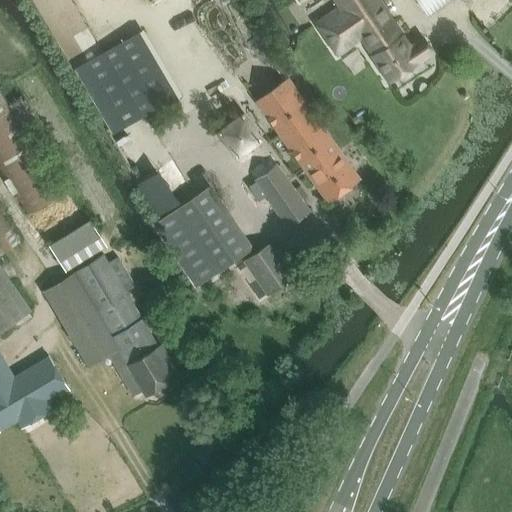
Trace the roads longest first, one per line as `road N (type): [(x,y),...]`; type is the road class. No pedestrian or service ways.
road 1 (primary): [(439,338),(415,355),(336,511)]
road 2 (primary): [(375,511),(439,366),(439,338)]
road 3 (unclassified): [(478,365),(418,511)]
road 4 (primary): [(439,338),(511,198)]
